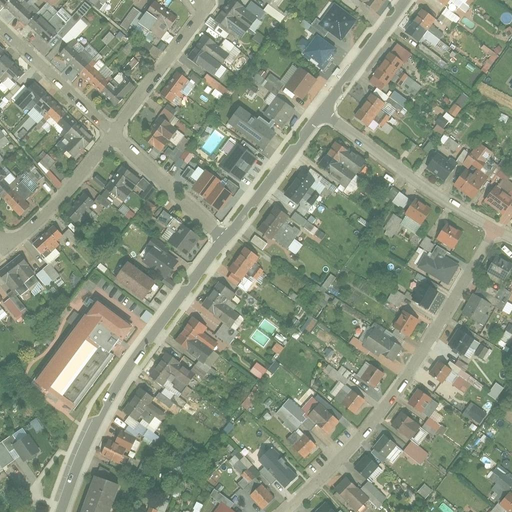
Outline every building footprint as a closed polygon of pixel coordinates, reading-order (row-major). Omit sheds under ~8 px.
[(61,33),(25,0),(1,0),(50,45),(61,33)] [(100,10),(106,0),(89,0),(88,2),(100,10)] [(235,0),(218,21),(241,39),(248,30),(237,21),(247,9),(235,0)] [(386,0),(364,0),(364,2),(376,12),(386,0)] [(445,0),(462,12),(471,0),(445,0)] [(263,11),(280,23),(284,18),(267,5),(263,11)] [(356,18),(334,5),(323,23),(345,36),(356,18)] [(446,8),(437,20),(449,29),(453,23),(455,24),(460,19),(446,8)] [(434,21),(422,11),(403,35),(422,50),(419,53),(434,65),(440,57),(430,48),(433,44),(423,35),(434,21)] [(171,25),(156,14),(144,30),(159,41),(171,25)] [(107,46),(114,37),(108,32),(101,41),(107,46)] [(333,47),(317,36),(307,51),(322,62),(333,47)] [(222,67),(232,54),(208,37),(191,59),(202,67),(210,58),(222,67)] [(117,108),(128,95),(73,44),(62,56),(117,108)] [(30,76),(0,47),(0,72),(17,89),(30,76)] [(403,64),(389,54),(373,76),(386,86),(403,64)] [(133,58),(125,66),(130,71),(138,62),(133,58)] [(315,82),(300,70),(289,84),(304,96),(315,82)] [(191,84),(179,74),(160,95),(172,105),(191,84)] [(276,96),(284,84),(269,74),(265,80),(257,74),(252,80),(276,96)] [(215,89),(211,94),(220,101),(228,90),(206,75),(202,80),(215,89)] [(402,75),(396,86),(415,96),(421,85),(402,75)] [(92,135),(40,84),(27,97),(69,137),(61,145),(72,155),(92,135)] [(387,103),(374,93),(357,115),(370,125),(387,103)] [(448,113),(455,118),(468,98),(461,93),(448,113)] [(292,114),(278,100),(266,112),(280,126),(292,114)] [(383,128),(389,118),(385,115),(378,126),(383,128)] [(161,150),(176,129),(164,120),(149,141),(161,150)] [(446,150),(454,139),(440,129),(435,136),(438,138),(435,142),(446,150)] [(0,148),(9,143),(0,130),(0,148)] [(462,163),(449,181),(468,195),(484,173),(476,167),(480,162),(478,160),(488,147),(477,139),(467,152),(465,151),(458,160),(462,163)] [(367,166),(336,141),(319,163),(351,187),(367,166)] [(243,145),(230,160),(250,177),(263,161),(243,145)] [(452,161),(433,148),(421,166),(440,179),(452,161)] [(47,154),(36,165),(58,188),(62,184),(48,170),(55,163),(47,154)] [(52,166),(49,169),(58,180),(62,177),(52,166)] [(123,203),(139,183),(118,166),(102,186),(123,203)] [(205,170),(200,176),(188,166),(178,178),(204,198),(218,180),(205,170)] [(300,205),(318,182),(304,172),(287,194),(300,205)] [(28,204),(0,177),(0,196),(18,214),(28,204)] [(479,197),(497,211),(509,196),(491,182),(479,197)] [(402,211),(410,202),(393,187),(385,196),(402,211)] [(233,202),(222,192),(208,207),(219,217),(233,202)] [(97,206),(85,194),(66,214),(79,226),(97,206)] [(432,212),(416,201),(406,215),(423,226),(432,212)] [(147,202),(141,210),(149,216),(155,208),(147,202)] [(289,213),(281,206),(260,230),(287,254),(306,233),(287,216),(289,213)] [(312,236),(317,230),(296,211),(291,217),(312,236)] [(400,225),(398,224),(401,219),(394,215),(382,233),(391,239),(400,225)] [(457,249),(465,234),(445,222),(436,237),(457,249)] [(67,240),(54,226),(33,244),(45,258),(67,240)] [(176,246),(185,254),(197,239),(188,231),(176,246)] [(254,235),(250,242),(262,251),(267,244),(254,235)] [(419,246),(429,253),(435,244),(425,238),(419,246)] [(153,247),(144,258),(166,277),(175,266),(153,247)] [(243,282),(260,258),(247,249),(230,272),(243,282)] [(492,251),(482,267),(499,277),(509,261),(492,251)] [(46,283),(23,253),(0,271),(10,285),(24,274),(37,290),(46,283)] [(424,256),(418,265),(442,282),(453,266),(441,258),(436,265),(424,256)] [(65,272),(56,261),(42,273),(51,283),(65,272)] [(131,265),(120,279),(144,299),(155,285),(131,265)] [(249,290),(264,272),(258,267),(244,285),(249,290)] [(319,290),(324,294),(335,278),(330,274),(319,290)] [(241,314),(226,303),(235,292),(221,282),(205,305),(233,325),(241,314)] [(429,309),(438,292),(424,284),(415,301),(429,309)] [(487,300),(468,288),(456,309),(474,321),(487,300)] [(395,301),(400,304),(405,295),(393,289),(387,301),(393,304),(395,301)] [(4,302),(16,323),(23,319),(11,298),(4,302)] [(35,380),(73,409),(135,327),(98,298),(35,380)] [(409,339),(419,322),(405,314),(395,330),(409,339)] [(308,319),(305,330),(310,331),(311,326),(314,327),(315,321),(308,319)] [(204,331),(192,323),(178,344),(207,364),(213,356),(195,343),(204,331)] [(479,355),(486,345),(453,324),(443,340),(464,353),(469,345),(472,347),(470,349),(479,355)] [(507,349),(511,338),(511,326),(507,324),(498,345),(507,349)] [(386,338),(373,330),(364,345),(393,363),(402,348),(386,338)] [(276,343),(271,350),(278,355),(283,348),(276,343)] [(166,353),(151,377),(164,386),(172,373),(189,384),(197,373),(166,353)] [(449,368),(438,360),(431,371),(442,379),(449,368)] [(256,362),(249,372),(260,380),(267,371),(256,362)] [(338,381),(329,394),(336,399),(353,375),(341,366),(338,371),(328,365),(324,371),(338,381)] [(375,389),(384,375),(373,367),(363,381),(375,389)] [(487,394),(495,400),(503,389),(495,383),(487,394)] [(367,401),(347,385),(335,400),(355,416),(367,401)] [(429,414),(439,400),(420,386),(410,400),(429,414)] [(154,401),(141,390),(124,411),(137,421),(154,401)] [(241,406),(247,411),(257,397),(251,392),(241,406)] [(462,414),(478,425),(487,414),(470,402),(462,414)] [(343,422),(327,406),(324,409),(313,420),(329,436),(343,422)] [(420,424),(400,409),(388,424),(409,439),(420,424)] [(436,431),(442,435),(446,429),(428,417),(421,429),(433,436),(436,431)] [(427,434),(419,428),(410,439),(418,445),(427,434)] [(403,446),(384,432),(374,445),(393,460),(403,446)] [(319,446),(306,434),(292,449),(306,461),(319,446)] [(38,452),(28,437),(14,446),(25,462),(38,452)] [(8,439),(0,443),(0,464),(2,467),(12,461),(8,454),(15,450),(8,439)] [(119,458),(125,446),(112,440),(107,452),(119,458)] [(402,452),(419,466),(429,455),(411,441),(402,452)] [(384,470),(368,455),(356,468),(371,483),(384,470)] [(240,474),(251,465),(244,457),(239,461),(235,456),(229,461),(240,474)] [(297,477),(283,463),(272,475),(286,489),(297,477)] [(248,469),(241,474),(248,483),(254,478),(248,469)] [(106,511),(117,482),(99,476),(86,511),(106,511)] [(351,479),(336,494),(345,504),(361,489),(351,479)] [(417,493),(426,499),(432,490),(423,484),(417,493)] [(274,498),(260,485),(249,496),(264,510),(274,498)] [(511,511),(511,492),(506,487),(494,500),(501,506),(508,511),(511,511)] [(481,511),(495,511),(501,506),(494,500),(493,499),(481,511)] [(164,511),(166,503),(160,502),(158,511),(151,509),(150,511),(164,511)] [(192,511),(199,511),(202,505),(196,503),(192,511)]
